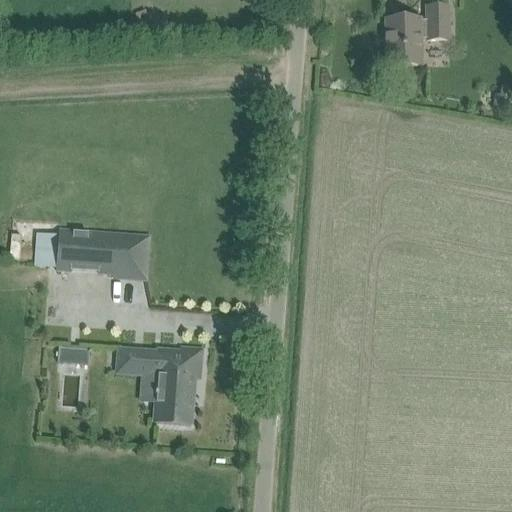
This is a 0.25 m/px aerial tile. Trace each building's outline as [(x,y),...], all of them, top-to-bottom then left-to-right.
[(388,68),(422,68),(422,41),(426,40),(426,44),(450,45),(450,29),(450,9),(427,9),(427,23),(421,23),(421,21),(387,22),(388,68)] [(492,110),(511,113),(511,89),(501,88),(499,97),(494,96),(492,110)] [(40,236),(38,268),(58,270),(58,272),(115,276),(114,279),(145,281),(149,240),(61,233),(60,238),(40,236)] [(58,349),(57,365),(88,367),(89,351),(58,349)] [(157,399),(155,425),(191,428),(195,381),(199,381),(201,353),(182,352),(181,355),(161,353),(161,355),(120,352),(118,375),(159,378),(158,394),(156,393),(156,398),(157,399)]
